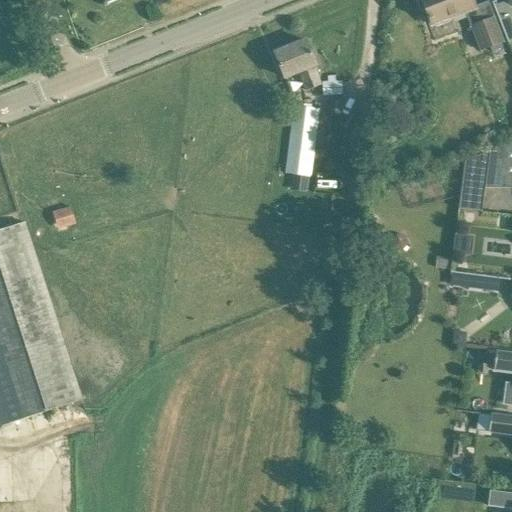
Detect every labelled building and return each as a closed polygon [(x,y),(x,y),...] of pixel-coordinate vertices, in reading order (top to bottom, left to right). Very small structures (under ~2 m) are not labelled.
[(422,0),(428,16),(427,17),(428,21),(430,20),(432,24),(434,23),(435,26),(450,21),(448,17),(465,11),(480,52),(490,48),(494,59),(506,54),(503,47),(504,47),(502,43),(493,18),(480,23),(474,6),(471,0),(422,0)] [(511,0),(496,0),(492,2),(508,42),(511,40),(511,0)] [(306,40),(275,52),(282,70),(285,77),(299,72),(307,92),(321,86),(313,66),(316,65),(306,40)] [(327,81),(322,81),(323,94),(342,94),(342,81),(336,81),(335,75),(327,76),(327,81)] [(329,100),(328,113),(341,114),(342,101),(329,100)] [(294,106),(286,173),(294,174),(309,176),(318,108),(294,106)] [(511,142),(503,145),(503,187),(511,187),(511,142)] [(485,187),(503,187),(503,145),(490,150),(485,187)] [(465,159),(458,208),(482,211),(485,187),(490,150),(465,159)] [(55,229),(72,224),(67,207),(50,213),(55,229)] [(0,426),(89,398),(30,220),(0,229),(0,426)] [(468,253),(468,231),(454,231),(454,253),(468,253)] [(452,272),(450,285),(498,291),(500,279),(452,272)] [(466,332),(453,331),(452,344),(465,346),(466,332)] [(511,372),(511,352),(496,350),(493,370),(511,372)] [(511,434),(511,416),(491,414),(488,431),(511,434)] [(511,511),(511,493),(490,490),(488,505),(511,508),(510,511),(511,511)]
